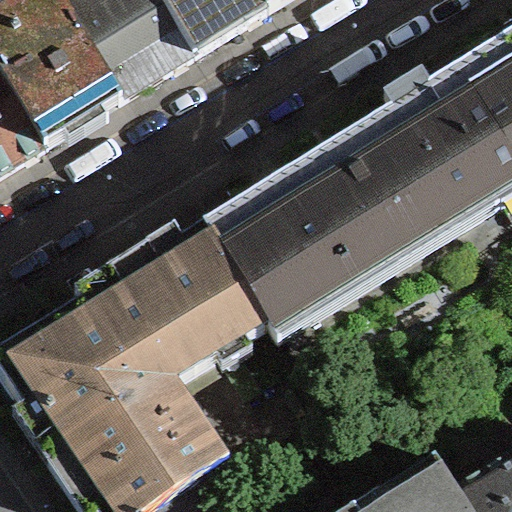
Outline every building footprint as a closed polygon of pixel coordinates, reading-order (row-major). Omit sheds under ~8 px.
[(120,106),(62,12),(55,0),(5,0),(0,3),(0,76),(46,151),(120,106)] [(194,60),(157,0),(81,0),(62,12),(120,106),(194,60)] [(157,0),(194,60),(268,14),(259,0),(157,0)] [(259,0),(268,14),(291,0),(259,0)] [(511,204),(511,40),(430,91),(427,93),(499,211),(501,211),(511,204)] [(0,179),(46,151),(0,76),(0,179)] [(205,230),(268,332),(278,347),(499,211),(427,93),(430,91),(422,79),(384,102),(392,115),(205,230)] [(268,332),(205,230),(154,262),(147,251),(75,296),(81,307),(0,356),(0,376),(62,468),(91,511),(155,511),(213,473),(227,464),(176,389),(268,332)] [(511,511),(511,460),(454,497),(463,511),(511,511)] [(357,511),(463,511),(454,497),(433,464),(357,511)] [(238,511),(213,473),(155,511),(238,511)]
